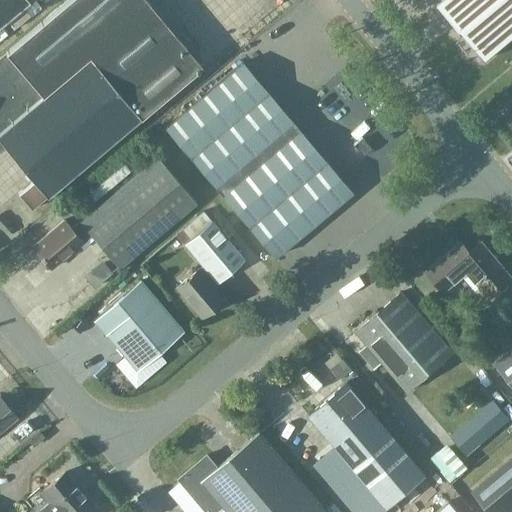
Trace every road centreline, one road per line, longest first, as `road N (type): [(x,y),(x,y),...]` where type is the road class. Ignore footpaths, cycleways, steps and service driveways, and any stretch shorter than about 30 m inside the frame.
road 1 (unclassified): [(472,157),(163,417),(101,424),(75,407),(0,316)]
road 2 (tertiary): [(472,157),(347,0)]
